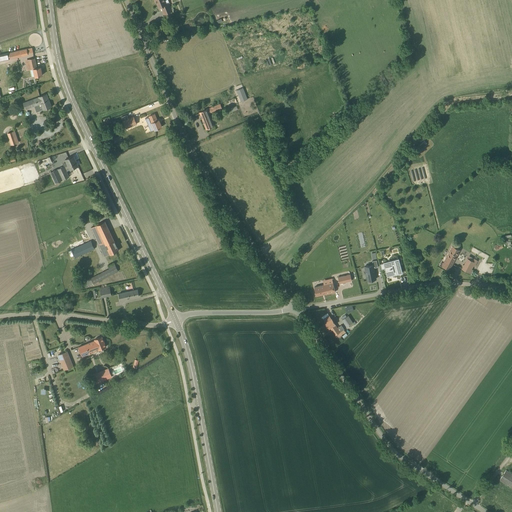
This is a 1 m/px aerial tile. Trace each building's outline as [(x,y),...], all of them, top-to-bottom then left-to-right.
[(161,7),(164,14),(172,11),(168,3),(166,4),(164,0),(155,0),(159,8),(161,7)] [(29,59),(31,69),(33,69),(35,77),(42,75),(41,67),(37,68),(35,58),(29,59)] [(237,90),(242,102),(247,100),(243,88),(237,90)] [(36,112),(43,110),(51,107),(50,107),(48,100),(49,100),(47,94),(39,97),(23,103),(25,109),(34,106),(36,112)] [(200,112),(206,129),(214,126),(209,113),(221,108),(219,104),(200,112)] [(149,116),(145,118),(149,128),(153,126),(155,130),(162,127),(159,119),(157,120),(155,114),(149,116)] [(134,116),(123,121),(125,127),(136,122),(134,116)] [(7,133),(11,145),(17,143),(14,131),(7,133)] [(70,170),(78,166),(76,161),(75,162),(75,160),(73,155),(65,159),(66,162),(63,164),(64,166),(50,172),(56,183),(69,177),(66,171),(70,170)] [(92,227),(99,241),(100,244),(99,245),(101,249),(106,246),(110,254),(119,250),(105,221),(92,227)] [(75,258),(95,249),(86,230),(80,233),(85,243),(71,249),(75,258)] [(496,250),(503,247),(501,242),(494,245),(496,250)] [(452,246),(442,265),(449,269),(460,250),(452,246)] [(467,258),(462,269),(471,273),(473,270),(471,269),(473,266),(474,266),(476,263),(467,258)] [(372,261),(373,265),(364,266),(367,280),(376,279),(374,268),(378,267),(376,260),(372,261)] [(396,271),(397,274),(402,273),(399,261),(394,262),(394,261),(388,262),(389,263),(385,264),(387,274),(394,273),(394,271),(396,271)] [(93,284),(118,271),(115,264),(108,267),(109,269),(90,278),(93,284)] [(350,274),(338,277),(339,283),(352,280),(350,274)] [(386,277),(388,283),(398,280),(396,274),(386,277)] [(325,293),(326,294),(335,292),(333,282),(314,286),(316,295),(325,293)] [(100,289),(102,298),(111,295),(109,286),(100,289)] [(137,290),(119,294),(120,300),(139,296),(137,290)] [(352,305),(344,306),(345,313),(353,311),(352,305)] [(342,319),(345,323),(348,328),(354,324),(348,315),(347,316),(345,314),(341,317),(342,319)] [(335,335),(337,334),(338,336),(344,332),(343,330),(342,330),(339,326),(338,327),(332,318),(331,318),(329,315),(323,319),(325,322),(326,323),(325,324),(326,325),(327,325),(329,328),(330,327),(335,335)] [(79,346),(79,347),(83,356),(99,349),(106,346),(102,336),(94,339),(95,340),(79,346)] [(67,351),(58,355),(64,369),(73,365),(67,351)] [(108,368),(93,375),(97,383),(112,377),(108,368)] [(511,473),(506,470),(499,480),(511,487),(511,473)]
